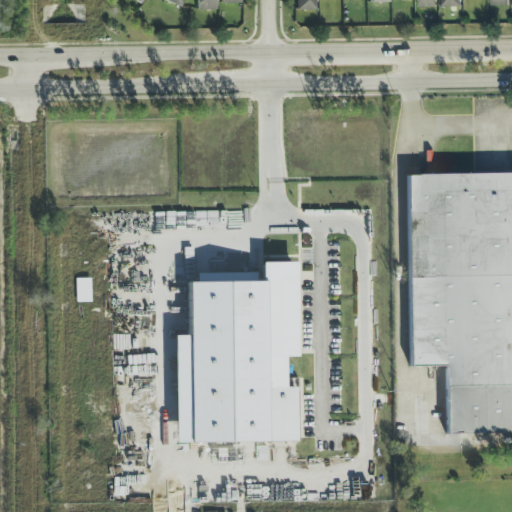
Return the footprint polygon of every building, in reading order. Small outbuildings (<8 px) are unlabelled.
[(182,0),(162,0),(180,8),(182,0)] [(196,0),(197,11),(216,10),(215,0),(196,0)] [(315,0),(296,0),(296,10),(316,10),(315,0)] [(416,0),(416,8),(435,9),(435,0),(416,0)] [(460,8),(460,0),(440,0),(440,8),(460,8)] [(511,173),(408,175),(410,367),(448,367),(449,434),(511,433),(511,173)] [(173,443),(294,442),(294,387),(283,388),(283,357),(295,357),(295,262),(260,263),(260,281),(254,281),(254,273),(195,274),(195,283),(186,283),(187,336),(172,336),(173,443)] [(75,302),(89,302),(89,278),(75,278),(75,302)]
